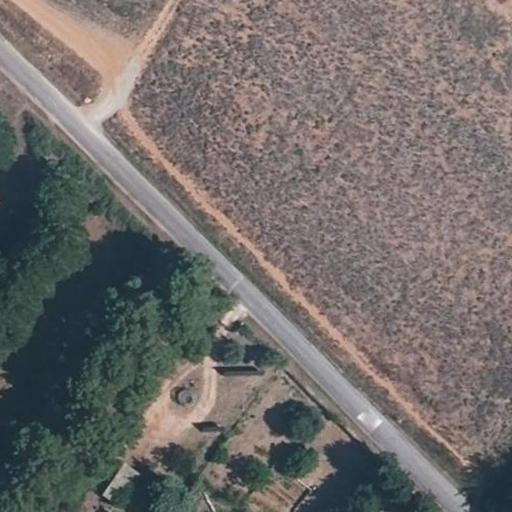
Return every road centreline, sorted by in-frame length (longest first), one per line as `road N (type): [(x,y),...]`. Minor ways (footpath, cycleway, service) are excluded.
road 1 (unclassified): [(458,511),(0,53)]
road 2 (track): [(172,0),(122,83),(64,117)]
